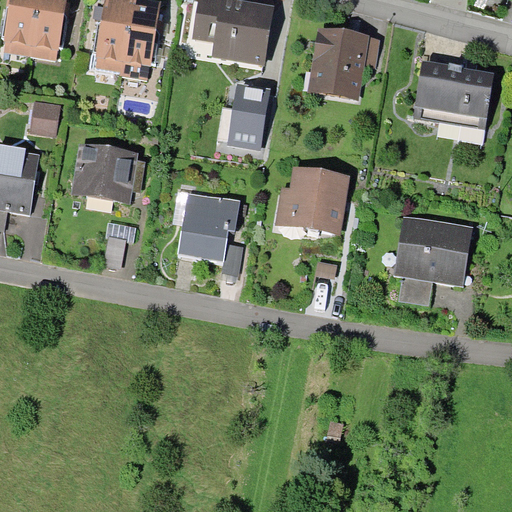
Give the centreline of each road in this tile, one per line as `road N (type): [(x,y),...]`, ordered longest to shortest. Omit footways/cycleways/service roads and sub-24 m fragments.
road 1 (residential): [(511,354),(273,322),(0,267)]
road 2 (track): [(304,327),(260,511)]
road 3 (residential): [(365,0),(511,40)]
